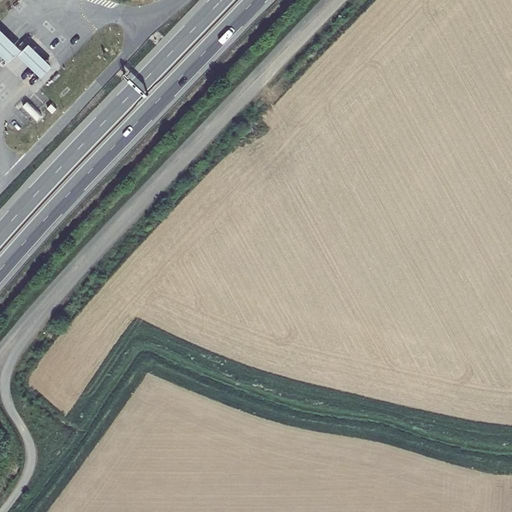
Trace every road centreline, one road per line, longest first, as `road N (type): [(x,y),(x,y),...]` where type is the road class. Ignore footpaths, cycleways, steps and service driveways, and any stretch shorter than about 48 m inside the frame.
road 1 (trunk): [(0,270),(255,0)]
road 2 (trunk): [(222,0),(0,234)]
road 3 (trunk): [(181,0),(0,188)]
